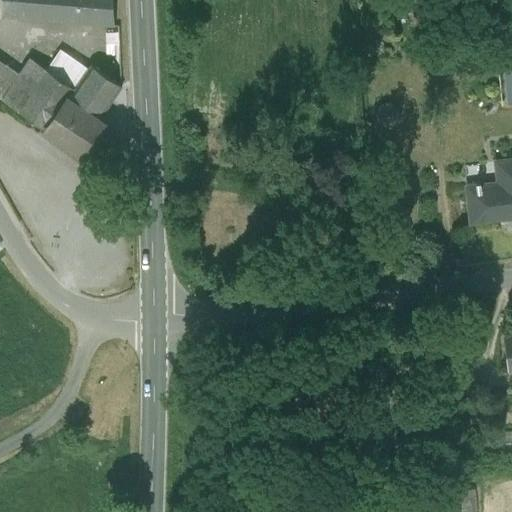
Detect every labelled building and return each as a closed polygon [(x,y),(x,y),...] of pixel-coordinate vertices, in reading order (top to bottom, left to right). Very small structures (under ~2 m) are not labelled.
[(110,0),(0,0),(0,5),(0,15),(108,24),(110,0)] [(73,90),(87,68),(57,47),(42,69),(73,90)] [(18,75),(1,99),(44,130),(45,130),(65,100),(73,90),(42,69),(29,59),(18,75)] [(18,75),(0,62),(0,98),(1,99),(18,75)] [(121,86),(90,64),(87,68),(73,90),(65,100),(96,122),(98,119),(121,86)] [(501,104),(511,102),(511,64),(496,67),(501,104)] [(96,122),(65,100),(45,130),(44,130),(98,167),(101,163),(106,166),(112,158),(107,154),(121,134),(98,119),(96,122)] [(380,109),(373,119),(379,129),(392,129),(398,119),(392,109),(380,109)] [(511,217),(511,160),(501,162),(503,180),(508,179),(509,187),(476,191),(475,184),(464,185),(469,223),(511,217)] [(453,376),(435,377),(436,400),(455,398),(453,376)] [(436,400),(435,377),(387,380),(392,452),(440,448),(438,419),(436,400)] [(455,398),(436,400),(438,419),(456,418),(455,398)] [(511,434),(494,435),(496,459),(511,458),(511,434)] [(475,511),(473,488),(436,491),(437,511),(475,511)]
